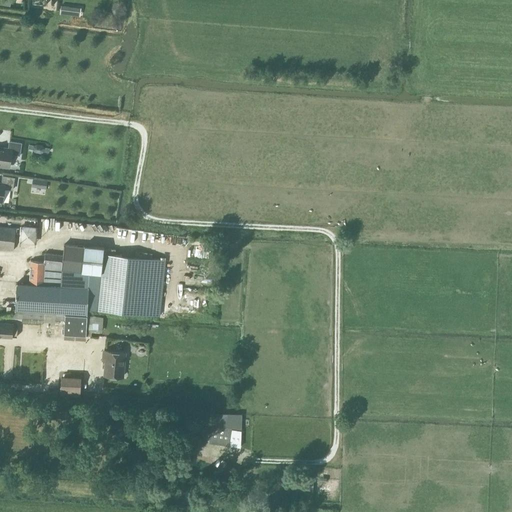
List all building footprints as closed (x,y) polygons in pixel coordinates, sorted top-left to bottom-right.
[(6,149),(0,148),(0,166),(7,167),(9,154),(17,156),(19,144),(7,142),(6,149)] [(0,180),(0,201),(1,202),(3,189),(11,190),(12,178),(1,176),(0,180)] [(47,180),(32,178),(31,187),(46,189),(47,180)] [(0,226),(0,248),(13,250),(15,228),(0,226)] [(97,309),(104,247),(84,245),(84,246),(64,244),(63,255),(45,253),(44,263),(31,262),(30,285),(18,284),(16,310),(87,315),(88,308),(97,309)] [(165,259),(103,253),(97,309),(160,316),(165,259)] [(44,322),(44,313),(24,312),(13,312),(13,317),(23,318),(22,323),(43,325),(44,322)] [(44,313),(44,322),(63,324),(64,315),(44,313)] [(86,316),(64,315),(63,324),(62,335),(85,337),(85,332),(86,316)] [(102,318),(86,316),(85,332),(101,333),(102,318)] [(0,335),(17,336),(18,327),(12,327),(12,324),(1,323),(1,326),(0,326),(0,335)] [(126,354),(105,351),(104,361),(107,362),(105,376),(123,378),(126,354)] [(81,377),(61,376),(60,394),(80,395),(81,377)] [(242,414),(214,413),(210,442),(240,447),(242,414)] [(242,472),(227,464),(223,473),(236,480),(242,472)] [(314,467),(306,466),(304,506),(312,507),(314,467)]
